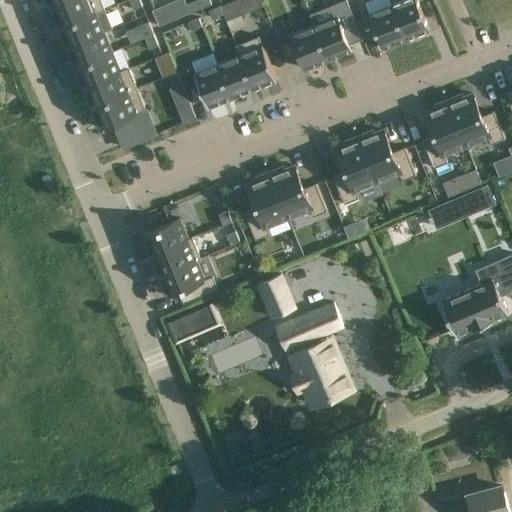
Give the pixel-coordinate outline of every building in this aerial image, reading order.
[(101,0),(69,0),(51,8),(59,28),(96,12),(105,9),(101,0)] [(140,0),(129,0),(134,9),(142,5),(140,0)] [(197,0),(196,0),(186,4),(190,13),(200,8),(197,0)] [(210,0),(197,0),(200,8),(212,4),(210,0)] [(347,0),(342,0),(310,13),(314,25),(328,59),(351,50),(349,44),(363,38),(347,0)] [(417,0),(402,0),(392,4),(406,38),(429,29),(417,0)] [(231,1),(220,6),(224,14),(235,9),(231,1)] [(392,4),(369,13),(383,48),(406,38),(392,4)] [(220,6),(209,10),(212,18),(224,14),(220,6)] [(96,12),(59,28),(67,48),(104,32),(96,12)] [(199,17),(188,22),(191,30),(202,25),(199,17)] [(150,23),(141,27),(145,38),(154,34),(150,23)] [(314,25),(291,34),(305,68),(328,59),(314,25)] [(104,32),(67,48),(75,68),(113,52),(112,52),(104,32)] [(154,34),(145,38),(150,49),(159,45),(154,34)] [(259,35),(236,45),(239,54),(254,88),(275,80),(276,79),(276,80),(277,80),(259,35)] [(113,52),(75,68),(83,88),(121,72),(130,69),(129,67),(120,70),(113,52)] [(213,52),(191,61),(195,71),(209,107),(210,107),(210,106),(212,105),(231,97),(218,63),(213,52)] [(239,54),(218,63),(231,97),(254,88),(239,54)] [(173,60),(164,64),(169,75),(178,71),(173,60)] [(121,72),(83,88),(91,108),(138,89),(130,69),(121,72)] [(178,71),(169,75),(173,86),(182,82),(178,71)] [(138,89),(91,108),(99,128),(114,122),(124,147),(135,142),(156,134),(146,108),(146,109),(138,89)] [(462,93),(448,99),(466,144),(488,135),(491,144),(505,138),(494,111),(482,116),(473,93),(464,97),(462,93)] [(436,134),(423,139),(431,160),(434,167),(448,161),(444,152),(466,144),(448,99),(434,105),(435,109),(427,112),(436,134)] [(374,129),(359,135),(377,180),(395,172),(399,171),(402,180),(416,174),(407,151),(405,147),(393,151),(384,130),(375,133),(374,129)] [(346,170),(334,175),(345,203),(359,197),(355,189),(377,180),(359,135),(345,141),(346,145),(338,148),(346,170)] [(511,154),(494,161),(499,175),(511,169),(511,145),(509,147),(511,154)] [(285,165),(270,171),(288,216),(289,215),(310,207),(313,216),(327,210),(316,183),(304,188),(295,165),(286,169),(285,165)] [(476,168),(443,181),(449,196),(482,182),(476,168)] [(257,206),(245,211),(256,239),(270,233),(266,225),(288,216),(270,171),(256,177),(257,181),(249,184),(257,206)] [(487,184),(457,196),(465,215),(495,202),(487,184)] [(228,210),(219,214),(224,225),(232,221),(228,210)] [(180,218),(142,233),(151,254),(188,239),(180,218)] [(236,230),(227,234),(231,245),(240,241),(236,230)] [(188,239),(151,254),(159,274),(178,267),(196,259),(197,260),(201,258),(193,237),(188,239)] [(505,273),(442,300),(456,334),(473,327),(474,329),(492,321),(492,319),(509,312),(501,294),(511,289),(511,254),(500,260),(505,273)] [(178,267),(159,274),(163,285),(167,295),(178,291),(183,302),(195,298),(207,293),(219,288),(216,282),(213,275),(209,277),(204,278),(200,267),(197,260),(196,259),(178,267)] [(281,274),(259,283),(273,316),(295,307),(281,274)] [(283,324),(277,326),(286,348),(303,340),(306,346),(294,351),(301,370),(290,374),(298,392),(309,387),(317,405),(350,391),(342,374),(346,372),(338,354),(335,356),(328,341),(327,338),(322,340),(320,335),(344,324),(334,302),(283,324)] [(196,311),(169,322),(177,341),(204,330),(196,311)] [(263,352),(251,326),(230,336),(223,323),(193,337),(204,361),(211,357),(219,374),(263,352)] [(510,511),(503,485),(469,495),(473,511),(510,511)]
